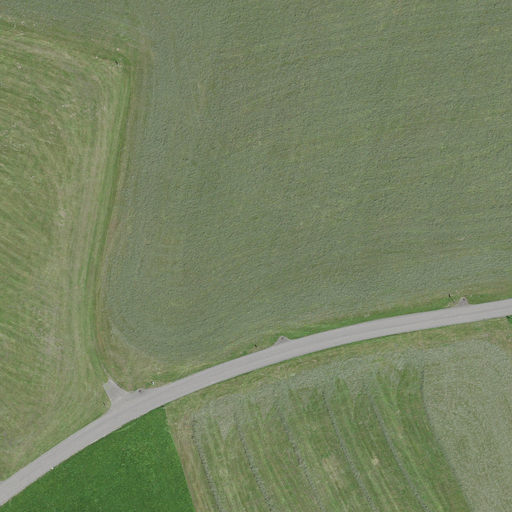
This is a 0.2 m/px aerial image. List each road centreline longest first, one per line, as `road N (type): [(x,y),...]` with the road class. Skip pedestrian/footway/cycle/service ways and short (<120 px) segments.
road 1 (unclassified): [(511,307),(354,334),(215,376),(127,414),(0,496)]
road 2 (track): [(138,0),(87,314),(100,374),(127,414)]
